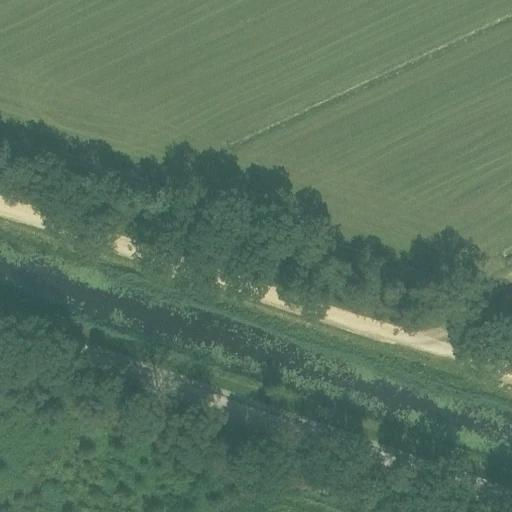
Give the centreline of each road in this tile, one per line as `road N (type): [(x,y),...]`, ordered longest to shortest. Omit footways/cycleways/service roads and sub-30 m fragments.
road 1 (track): [(511,506),(0,330)]
road 2 (track): [(0,204),(511,375)]
road 3 (track): [(406,340),(511,279)]
